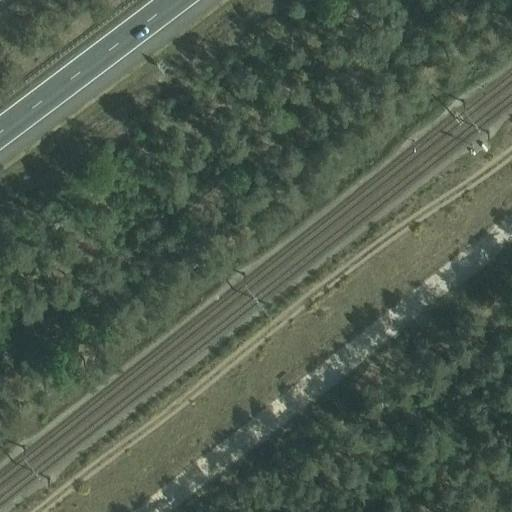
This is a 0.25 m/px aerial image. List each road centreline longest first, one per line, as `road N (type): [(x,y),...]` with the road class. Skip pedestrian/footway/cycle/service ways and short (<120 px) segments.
road 1 (track): [(39,511),(333,277),(511,151)]
road 2 (track): [(148,511),(511,228)]
road 3 (motorway): [(0,135),(179,0)]
